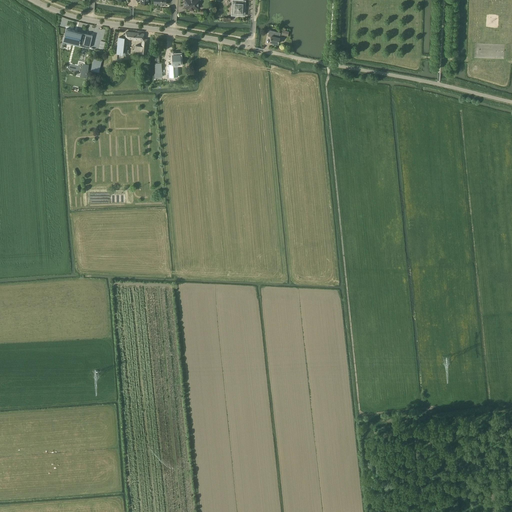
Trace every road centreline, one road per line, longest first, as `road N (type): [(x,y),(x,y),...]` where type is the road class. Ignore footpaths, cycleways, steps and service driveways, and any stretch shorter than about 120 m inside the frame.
road 1 (track): [(364,460),(329,64)]
road 2 (unclassified): [(511,102),(262,50)]
